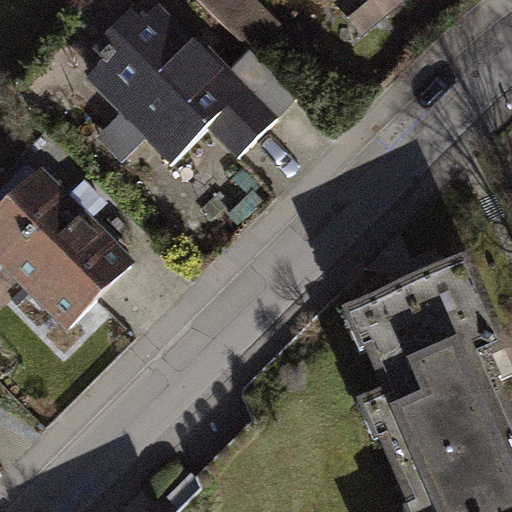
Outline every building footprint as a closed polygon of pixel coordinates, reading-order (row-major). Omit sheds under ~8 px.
[(254,0),(199,0),(246,49),(275,22),(254,0)] [(332,0),(329,3),(366,46),(419,0),(332,0)] [(153,11),(83,84),(172,169),(208,131),(242,163),(282,121),(202,44),(195,51),(153,11)] [(0,220),(0,273),(68,337),(134,266),(40,178),(0,220)] [(466,267),(356,314),(392,398),(371,408),(401,479),(511,431),(511,426),(483,359),(502,351),(466,267)] [(511,511),(511,431),(401,479),(415,511),(511,511)]
